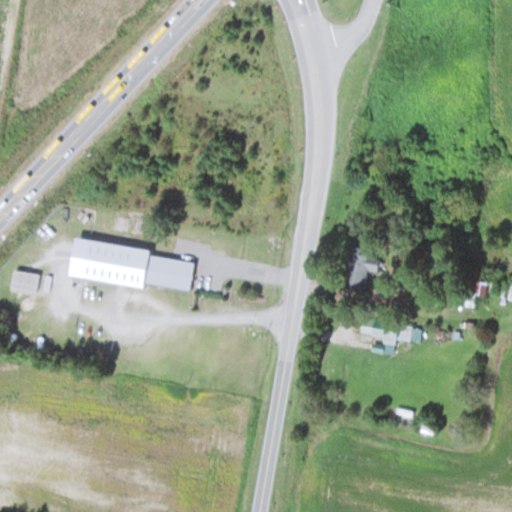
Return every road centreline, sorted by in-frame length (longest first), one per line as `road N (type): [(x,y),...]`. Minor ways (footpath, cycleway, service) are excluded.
road 1 (primary): [(260,511),(324,129),(299,0)]
road 2 (primary): [(0,214),(200,0)]
